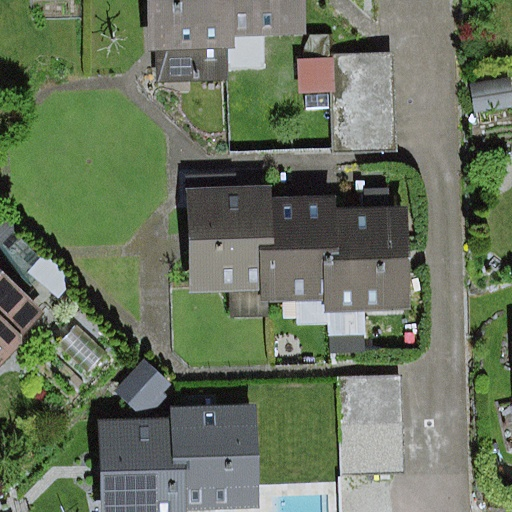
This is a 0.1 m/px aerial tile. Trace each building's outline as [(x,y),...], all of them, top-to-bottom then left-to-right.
[(161,50),(162,82),(229,81),(229,49),(236,48),(236,39),(235,0),(149,0),(150,50),(161,50)] [(235,0),(236,39),(313,39),(313,0),(235,0)] [(392,54),(334,56),(336,152),(395,150),(392,54)] [(511,81),(474,87),(478,113),(511,107),(511,81)] [(282,193),(197,194),(199,296),(273,294),(272,257),(284,256),(283,205),(282,193)] [(344,202),(283,205),(284,256),(272,257),(273,294),(274,302),(336,300),(334,254),(346,254),(344,215),(344,202)] [(0,248),(22,224),(0,203),(0,248)] [(409,213),(344,215),(346,254),(334,254),(336,300),(334,313),(411,311),(409,213)] [(0,373),(54,316),(0,265),(0,373)] [(145,361),(117,393),(145,417),(173,385),(145,361)] [(404,470),(403,374),(348,375),(349,471),(404,470)] [(172,411),(173,426),(173,473),(191,473),(192,508),(259,508),(258,410),(172,411)] [(173,426),(103,426),(104,511),(191,511),(192,508),(191,473),(173,473),(173,426)]
